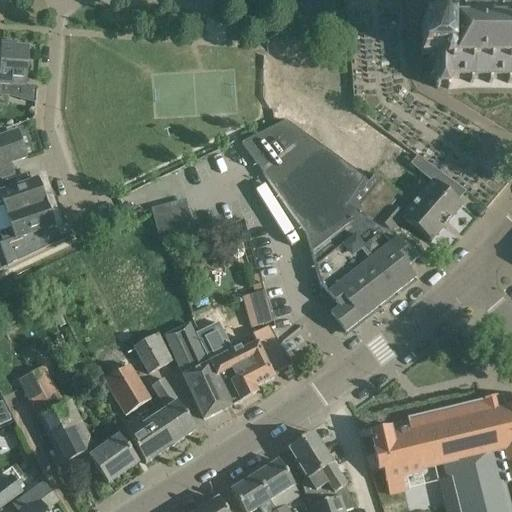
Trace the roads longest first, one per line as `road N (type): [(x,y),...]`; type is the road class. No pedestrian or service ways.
road 1 (tertiary): [(142,511),(378,350),(474,268)]
road 2 (residential): [(67,203),(45,136),(58,0)]
